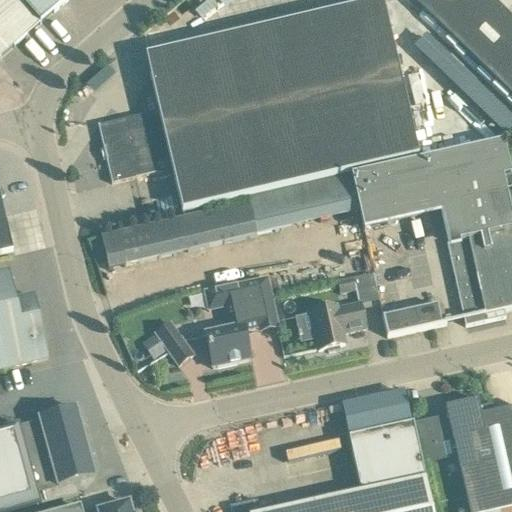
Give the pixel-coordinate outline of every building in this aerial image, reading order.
[(0,0),(0,60),(69,0),(0,0)] [(217,0),(228,14),(246,0),(217,0)] [(407,0),(511,100),(511,22),(488,0),(407,0)] [(248,199),(350,174),(419,158),(383,4),(146,58),(159,117),(146,120),(145,116),(98,127),(112,185),(159,175),(157,167),(170,164),(182,214),(248,199)] [(469,76),(450,96),(484,130),(504,110),(469,76)] [(511,182),(503,143),(352,176),(360,214),(359,214),(362,229),(444,210),(452,245),(447,246),(465,328),(506,319),(504,313),(511,311),(511,182)] [(159,261),(359,214),(360,214),(352,176),(351,177),(350,174),(248,199),(249,206),(101,238),(108,272),(159,261)] [(0,255),(13,252),(1,200),(5,197),(0,189),(0,255)] [(0,371),(28,365),(48,361),(33,298),(15,303),(8,274),(0,275),(0,371)] [(338,283),(340,297),(356,294),(353,280),(338,283)] [(259,331),(277,327),(267,281),(204,295),(208,313),(227,309),(232,331),(205,337),(213,370),(250,362),(244,333),(259,329),(259,331)] [(343,337),(366,332),(360,305),(339,310),(338,308),(309,314),(318,353),(345,347),(343,337)] [(438,307),(383,319),(387,340),(442,327),(438,307)] [(193,358),(170,326),(142,346),(153,361),(167,352),(178,368),(193,358)] [(347,420),(399,407),(397,398),(345,410),(347,420)] [(450,429),(453,442),(460,473),(468,511),(503,511),(511,510),(511,410),(481,418),(478,402),(445,409),(450,429)] [(0,430),(0,511),(21,511),(79,496),(75,485),(95,480),(76,410),(39,420),(40,422),(20,428),(19,426),(0,430)] [(257,502),(230,508),(231,511),(432,511),(413,426),(349,440),(361,496),(289,511),(274,511),(273,507),(259,509),(257,502)]
